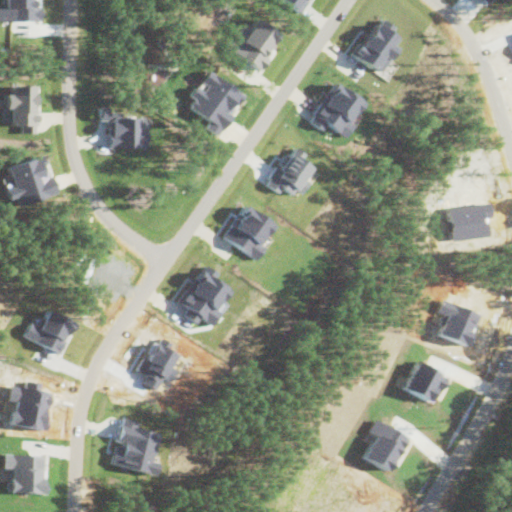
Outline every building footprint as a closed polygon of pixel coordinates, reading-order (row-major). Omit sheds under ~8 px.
[(281,0),(299,10),(304,0),(281,0)] [(226,47),(256,66),(277,33),(247,13),(226,47)] [(392,48),(388,45),(393,37),(388,33),(393,26),(378,16),(362,40),(356,37),(347,51),(376,71),(392,48)] [(240,93),(205,68),(187,94),(191,97),(186,105),(207,119),(202,125),(215,134),(230,113),(227,111),(240,93)] [(359,100),(331,81),(311,109),(319,115),(313,123),(322,129),(326,123),(333,129),(341,135),(347,126),(343,123),(359,100)] [(32,84),(8,83),(8,92),(2,92),(2,107),(6,107),(6,123),(19,123),(19,130),(32,130),(32,84)] [(142,145),(142,115),(126,115),(126,109),(105,109),(105,105),(96,105),(96,119),(106,119),(106,145),(142,145)] [(8,197),(14,195),(17,204),(53,193),(40,153),(5,164),(11,183),(4,185),(8,197)] [(270,223),(242,203),(220,234),(253,258),(262,245),(257,241),(270,223)] [(225,288),(211,278),(215,272),(201,262),(175,300),(188,308),(183,314),(192,320),(195,315),(208,324),(218,310),(213,306),(225,288)] [(156,432),(131,425),(133,419),(120,415),(108,461),(146,471),(156,432)]
